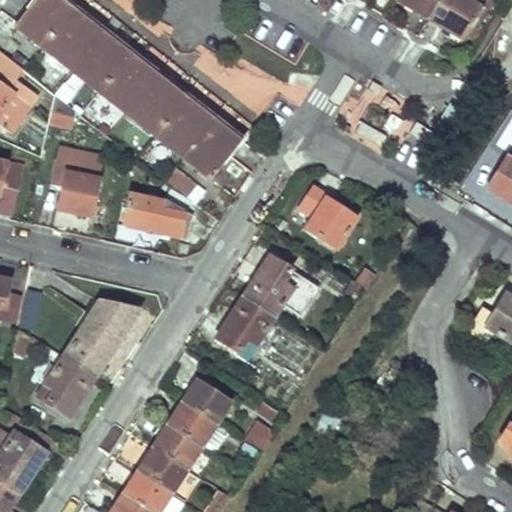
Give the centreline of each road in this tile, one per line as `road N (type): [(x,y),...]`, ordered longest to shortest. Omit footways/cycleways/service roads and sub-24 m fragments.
road 1 (residential): [(477,231),(427,316),(454,460),(511,495)]
road 2 (residential): [(201,283),(52,511)]
road 3 (residential): [(0,238),(201,283)]
road 4 (residential): [(306,122),(477,231)]
road 5 (residential): [(306,122),(201,283)]
road 6 (residential): [(274,0),(351,46),(306,122)]
